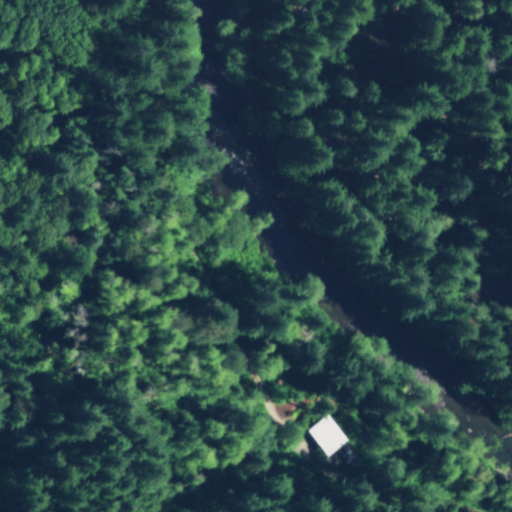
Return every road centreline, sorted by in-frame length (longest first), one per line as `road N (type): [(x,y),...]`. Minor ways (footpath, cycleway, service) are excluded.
road 1 (track): [(511,277),(388,242),(335,175),(310,117),(303,58),(334,30),(375,32),(420,57),(487,128),(511,140)]
road 2 (track): [(0,357),(453,511)]
